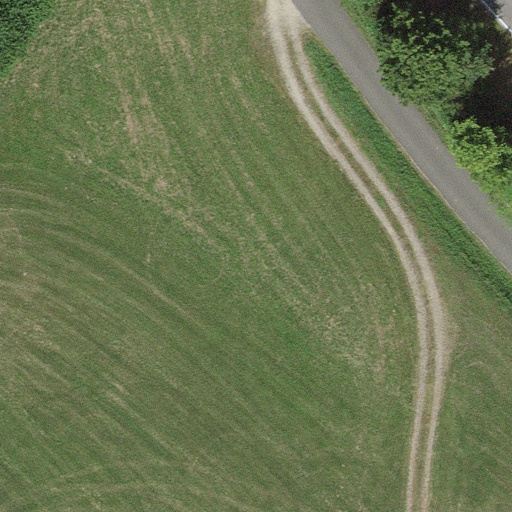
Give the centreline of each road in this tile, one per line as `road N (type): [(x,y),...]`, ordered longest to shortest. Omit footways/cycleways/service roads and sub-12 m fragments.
road 1 (track): [(279,0),(301,82),(417,264),(432,361),(417,511)]
road 2 (residential): [(316,0),(511,246)]
